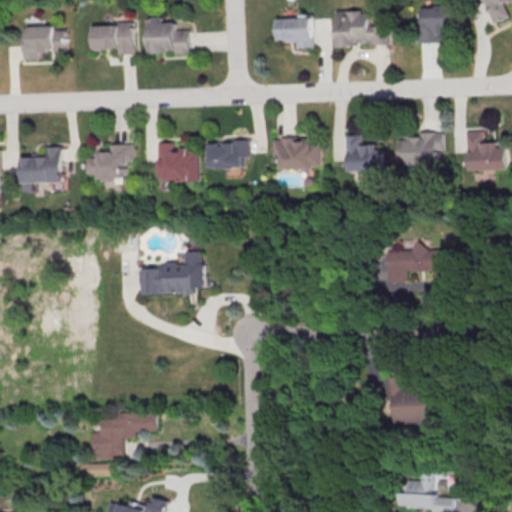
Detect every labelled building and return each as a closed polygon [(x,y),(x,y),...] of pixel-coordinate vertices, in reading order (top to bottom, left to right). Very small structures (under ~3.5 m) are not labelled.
[(511,0),(511,1),(508,3),(511,11),(511,14),(495,23),(484,0),(511,0)] [(438,6),(438,4),(466,3),(467,21),(458,21),(459,32),(442,33),(443,42),(419,43),(418,17),(427,17),(426,7),(438,6)] [(337,10),(339,47),(355,46),(355,44),(361,44),(361,41),(372,41),(372,44),(392,43),(391,24),(373,25),(373,11),(364,11),(364,9),(337,10)] [(148,16),(149,52),(177,50),(177,53),(193,52),(192,29),(178,29),(177,21),(164,21),(163,15),(148,16)] [(279,18),(280,38),(288,38),(288,42),(298,41),(299,47),(317,46),(316,16),(279,18)] [(93,25),(94,49),(115,49),(114,47),(119,47),(119,53),(136,53),(135,20),(118,21),(118,24),(93,25)] [(29,26),(55,25),(55,30),(67,29),(67,51),(41,52),(41,59),(25,59),(24,30),(29,30),(29,26)] [(400,139),(400,161),(409,161),(409,164),(442,163),(442,151),(446,150),(446,132),(437,132),(437,130),(420,131),(421,135),(408,136),(408,139),(400,139)] [(468,131),(470,170),(511,168),(509,146),(500,146),(499,141),(486,142),(485,130),(468,131)] [(347,133),(350,169),(388,167),(387,149),(377,149),(376,143),(361,144),(360,132),(347,133)] [(275,139),(276,155),(281,155),(282,168),(292,168),(292,170),(316,169),(316,166),(323,166),(322,141),(315,142),(315,137),(305,138),(305,140),(298,141),(298,136),(283,137),(283,139),(275,139)] [(209,142),(210,167),(219,167),(219,169),(238,168),(238,166),(248,166),(248,155),(252,155),(252,138),(234,139),(234,142),(225,142),(225,145),(221,145),(220,142),(209,142)] [(160,142),(161,180),(191,178),(192,181),(202,180),(200,152),(197,152),(196,149),(190,149),(190,146),(177,147),(177,141),(160,142)] [(111,143),(112,151),(97,151),(97,156),(88,157),(89,173),(100,173),(100,178),(105,178),(105,182),(119,181),(119,178),(128,178),(127,161),(135,160),(135,142),(111,143)] [(24,157),(25,189),(35,189),(35,182),(65,180),(64,145),(48,146),(48,152),(32,153),(32,156),(24,157)] [(388,250),(390,282),(411,281),(410,270),(437,269),(438,279),(458,278),(457,247),(431,248),(421,239),(413,249),(388,250)] [(144,268),(144,293),(176,292),(176,288),(181,287),(181,291),(187,291),(187,294),(199,293),(198,288),(206,288),(205,263),(204,263),(203,250),(186,251),(186,263),(180,263),(180,260),(166,261),(166,265),(161,265),(161,267),(144,268)] [(388,375),(389,398),(398,397),(400,423),(437,421),(434,384),(411,385),(410,374),(388,375)] [(95,433),(96,458),(128,457),(127,438),(140,437),(140,432),(160,431),(159,410),(113,413),(113,418),(102,419),(103,432),(95,433)] [(84,475),(119,475),(119,462),(84,462),(84,475)] [(411,479),(410,491),(403,491),(402,510),(459,511),(459,495),(441,495),(441,488),(460,489),(460,471),(424,469),(424,480),(411,479)] [(113,500),(110,511),(168,511),(172,499),(155,495),(152,505),(133,500),(132,505),(113,500)]
